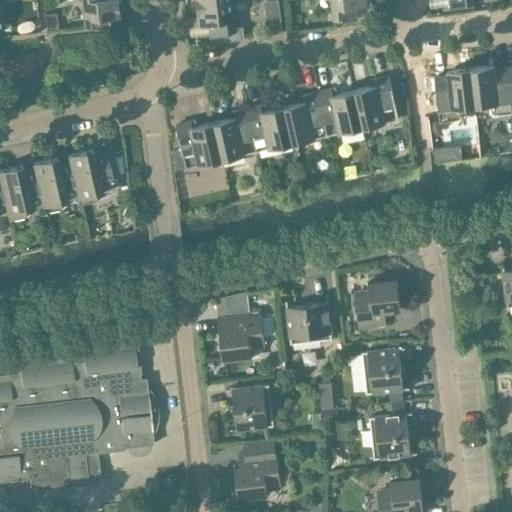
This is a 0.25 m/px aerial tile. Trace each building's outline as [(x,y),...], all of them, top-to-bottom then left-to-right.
[(78,0),(81,20),(83,20),(84,28),(107,25),(106,17),(118,16),(116,0),(78,0)] [(367,4),(366,0),(330,0),(333,20),(358,17),(356,6),(367,4)] [(235,28),(232,1),(196,5),(198,24),(209,23),(210,35),(236,32),(235,28)] [(236,32),(210,35),(211,43),(244,39),(244,38),(242,27),(235,28),(236,32)] [(511,112),(507,68),(489,70),(488,65),(470,67),(475,105),(489,103),(490,113),(493,115),(511,112)] [(475,105),(470,67),(452,70),(453,74),(434,76),(439,121),(458,119),(461,115),(460,107),(475,105)] [(375,84),(354,89),(362,126),(398,118),(388,75),(374,79),(375,84)] [(362,126),(354,89),(333,94),(332,88),(318,91),(327,134),(362,126)] [(327,134),(318,91),(303,95),(305,100),(284,105),(292,142),(327,134)] [(292,142),(284,105),(263,110),(261,104),(247,108),(257,150),(292,142)] [(257,150),(247,108),(233,111),(234,116),(214,121),(222,158),(257,150)] [(222,158),(214,121),(192,126),(191,120),(176,124),(181,148),(171,150),(176,168),(185,166),(185,167),(222,158)] [(67,154),(70,163),(77,197),(79,205),(95,201),(102,191),(115,189),(106,151),(93,154),(92,148),(67,154)] [(77,197),(70,163),(59,166),(57,156),(32,162),(35,172),(42,205),(44,213),(60,209),(66,199),(77,197)] [(42,205),(35,172),(24,174),(22,164),(0,169),(0,182),(7,213),(9,221),(25,217),(31,207),(42,205)] [(511,268),(503,269),(507,306),(511,305),(511,268)] [(359,327),(386,324),(384,306),(400,305),(397,278),(368,281),(369,291),(355,293),(359,327)] [(328,301),(286,306),(291,343),(332,338),(328,301)] [(251,345),(265,343),(261,309),(218,314),(223,358),(252,355),(251,345)] [(136,339),(78,345),(79,353),(15,360),(17,371),(0,373),(0,481),(29,478),(30,489),(88,483),(85,454),(125,449),(125,447),(153,443),(152,432),(153,428),(155,424),(155,420),(156,415),(156,411),(156,408),(155,408),(154,404),(153,400),(151,396),(149,392),(147,388),(146,377),(140,378),(140,373),(136,339)] [(366,392),(403,388),(399,347),(362,351),(366,392)] [(232,387),(237,429),(274,425),(269,383),(232,387)] [(374,458),(411,453),(406,412),(369,416),(374,458)] [(245,452),(238,453),(240,471),(235,471),(238,498),(268,494),(266,484),(281,483),(275,437),(243,440),(245,452)] [(379,511),(423,511),(420,476),(391,480),(392,490),(377,491),(379,511)]
